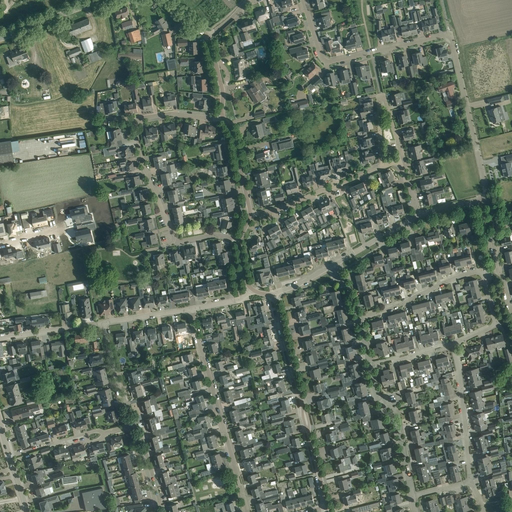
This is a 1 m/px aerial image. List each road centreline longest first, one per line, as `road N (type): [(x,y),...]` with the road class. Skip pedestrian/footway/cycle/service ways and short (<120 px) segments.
road 1 (residential): [(487,197),(449,35),(326,62),(302,0)]
road 2 (residential): [(312,511),(328,507),(271,296)]
road 3 (residential): [(451,346),(494,324),(478,272),(358,318)]
road 4 (residential): [(247,511),(191,309)]
road 5 (residential): [(250,215),(381,167)]
road 6 (residential): [(411,497),(399,435),(369,366)]
road 7 (residential): [(470,482),(451,346)]
road 8 (residential): [(170,239),(141,163),(137,121)]
